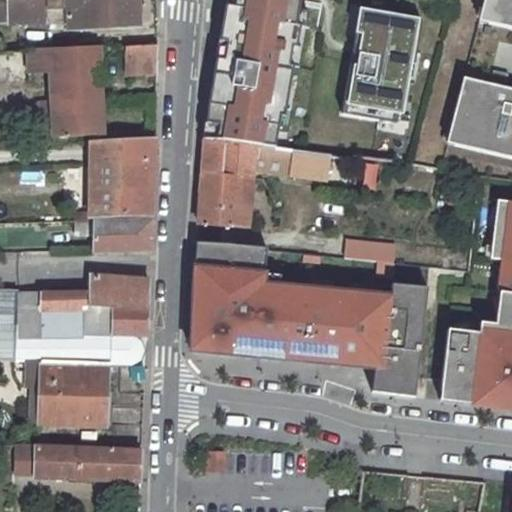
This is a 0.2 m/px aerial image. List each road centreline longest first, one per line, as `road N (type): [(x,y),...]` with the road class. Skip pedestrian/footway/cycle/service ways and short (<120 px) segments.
road 1 (residential): [(188,0),(165,397)]
road 2 (residential): [(165,397),(310,411),(365,431),(511,448)]
road 3 (unknown): [(460,0),(422,160)]
